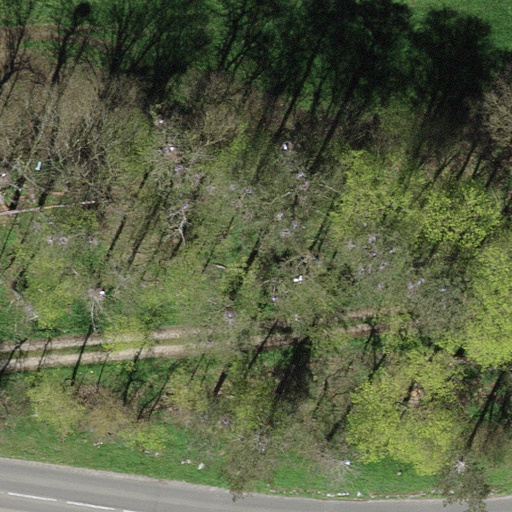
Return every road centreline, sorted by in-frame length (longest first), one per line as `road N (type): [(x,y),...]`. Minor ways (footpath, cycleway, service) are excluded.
road 1 (track): [(511,288),(0,347)]
road 2 (secondary): [(146,511),(0,491)]
